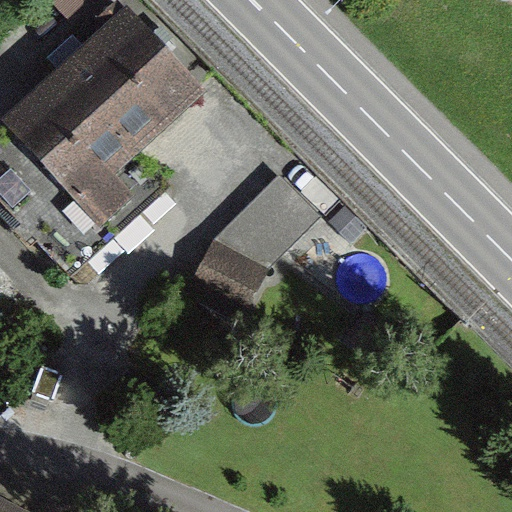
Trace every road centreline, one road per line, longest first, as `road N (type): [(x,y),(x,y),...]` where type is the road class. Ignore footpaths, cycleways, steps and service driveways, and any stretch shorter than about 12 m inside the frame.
road 1 (primary): [(252,0),(511,261)]
road 2 (unclassified): [(190,511),(100,473),(0,448)]
